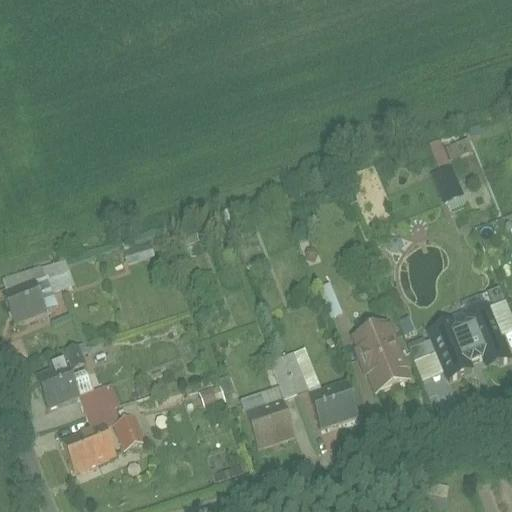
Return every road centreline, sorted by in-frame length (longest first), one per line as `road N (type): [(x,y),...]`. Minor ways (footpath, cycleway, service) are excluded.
road 1 (residential): [(205,511),(511,413)]
road 2 (residential): [(0,387),(48,511)]
